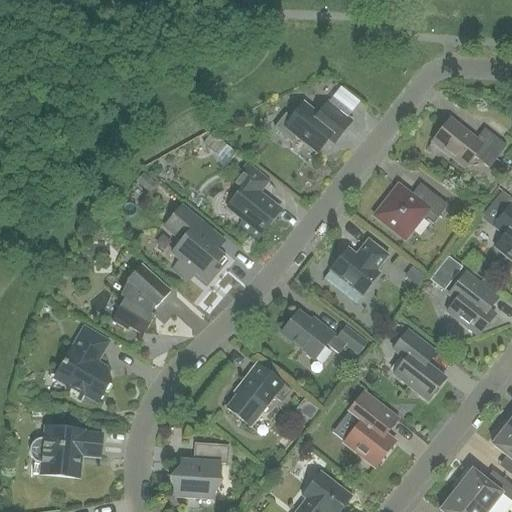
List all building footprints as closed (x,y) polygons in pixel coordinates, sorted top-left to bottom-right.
[(318,115),(304,104),(291,120),(286,115),(275,129),(291,142),(295,137),(317,155),(332,135),(338,139),(352,122),(328,103),(318,115)] [(489,169),(507,147),(485,129),(476,140),(450,120),(432,143),(465,169),(474,157),(489,169)] [(213,134),(204,144),(217,155),(225,144),(213,134)] [(258,239),(280,211),(258,193),(267,182),(247,167),(238,179),(246,186),(228,208),(244,221),(241,225),(258,239)] [(144,175),(137,182),(149,193),(156,185),(144,175)] [(416,199),(398,186),(374,217),(405,242),(424,218),(433,225),(448,207),(424,188),(416,199)] [(511,206),(511,205),(493,227),(505,236),(495,249),(511,262),(511,206)] [(207,284),(227,261),(205,243),(213,233),(182,207),(164,227),(182,242),(172,254),(180,261),(173,270),(187,282),(195,273),(207,284)] [(356,256),(348,249),(330,272),(361,297),(379,274),(377,272),(389,257),(368,241),(356,256)] [(171,293),(141,266),(127,282),(120,298),(124,300),(112,321),(129,331),(130,329),(139,336),(137,340),(140,342),(155,317),(151,315),(155,308),(156,309),(171,293)] [(496,300),(485,291),(465,275),(449,296),(456,301),(447,313),(478,338),(496,316),(488,310),(496,300)] [(367,345),(345,327),(337,338),(321,326),(319,329),(298,312),(281,334),(314,361),(326,345),(339,355),(346,346),(359,356),(367,345)] [(61,368),(67,393),(80,401),(84,396),(98,404),(111,383),(107,369),(98,363),(110,343),(85,328),(61,368)] [(437,355),(430,349),(408,332),(393,350),(406,360),(394,375),(428,402),(445,380),(428,366),(437,355)] [(282,404),(292,392),(270,375),(261,385),(249,376),(240,387),(242,389),(227,409),(250,428),(275,398),(282,404)] [(395,444),(383,435),(395,420),(363,395),(348,413),(360,423),(344,443),(376,468),(395,444)] [(305,402),(298,411),(311,421),(318,412),(305,402)] [(85,434),(85,432),(45,428),(44,439),(40,439),(36,441),(32,444),(31,448),(30,453),(31,457),(34,461),(37,463),(41,464),(40,476),(80,480),(82,458),(100,459),(103,435),(85,434)] [(511,433),(506,428),(492,446),(511,461),(511,464),(506,472),(511,477),(511,433)] [(194,462),(181,461),(180,471),(176,474),(176,479),(174,479),(173,498),(214,501),(215,482),(219,478),(220,465),(228,466),(230,447),(195,445),(194,462)] [(456,491),(482,511),(488,511),(502,495),(511,502),(511,487),(499,477),(492,487),(472,471),(456,491)] [(297,511),(341,511),(352,498),(321,473),(302,497),(306,500),(297,511)] [(482,511),(456,491),(440,511),(482,511)]
